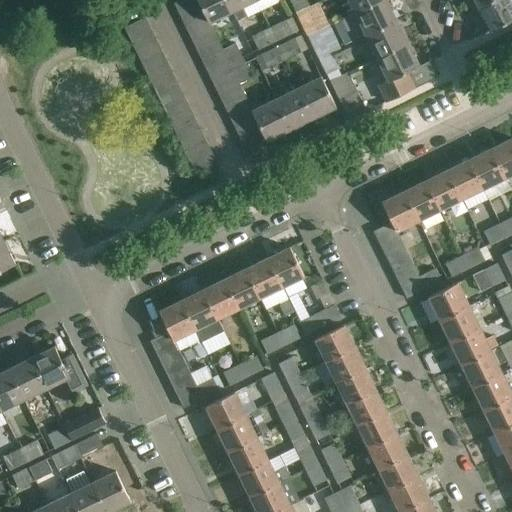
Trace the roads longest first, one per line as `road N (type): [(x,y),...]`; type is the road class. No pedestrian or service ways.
road 1 (residential): [(475,511),(321,190)]
road 2 (residential): [(263,219),(153,0)]
road 3 (residential): [(97,299),(200,511)]
road 4 (residential): [(0,99),(80,265)]
road 5 (residential): [(97,299),(263,219)]
road 6 (residential): [(321,190),(474,116)]
road 7 (residential): [(474,116),(416,0)]
